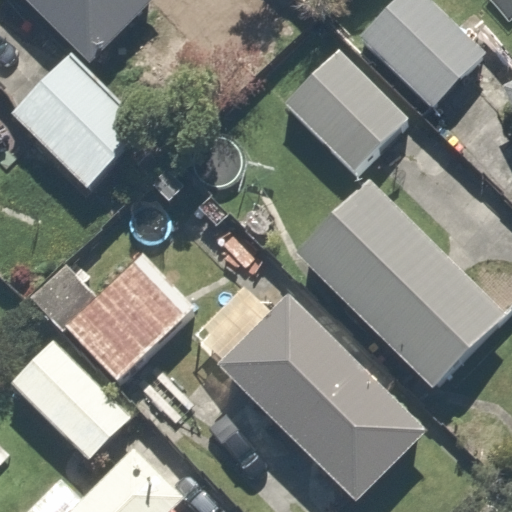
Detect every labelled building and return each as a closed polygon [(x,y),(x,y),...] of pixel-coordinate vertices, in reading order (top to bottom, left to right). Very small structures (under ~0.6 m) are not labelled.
[(18,0),(37,20),(58,0),(18,0)] [(153,0),(220,58),(271,0),(153,0)] [(411,104),(424,116),(481,53),(421,0),(377,0),(341,41),(411,104)] [(411,104),(341,41),(276,112),(347,176),(411,104)] [(71,55),(6,124),(84,197),(148,127),(71,55)] [(511,85),(492,96),(511,134),(511,85)] [(360,182),(286,261),(427,394),(502,314),(360,182)] [(358,511),(432,437),(285,295),(270,311),(245,287),(192,341),(217,366),(210,373),(353,511),(358,511)] [(52,342),(5,390),(92,474),(138,427),(52,342)] [(180,511),(190,501),(129,448),(82,502),(69,490),(49,511),(180,511)]
